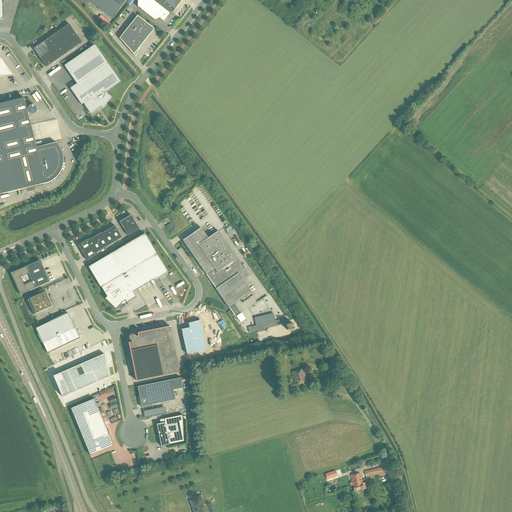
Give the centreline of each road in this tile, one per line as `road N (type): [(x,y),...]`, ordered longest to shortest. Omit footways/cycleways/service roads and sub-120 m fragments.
road 1 (unclassified): [(116,191),(145,211),(199,295),(179,313),(113,326)]
road 2 (primary): [(82,511),(0,320)]
road 3 (unclassified): [(118,134),(73,130),(0,36)]
road 4 (unclassified): [(118,134),(128,99),(207,0)]
road 5 (unknown): [(21,55),(63,28),(75,29),(81,54),(37,77)]
